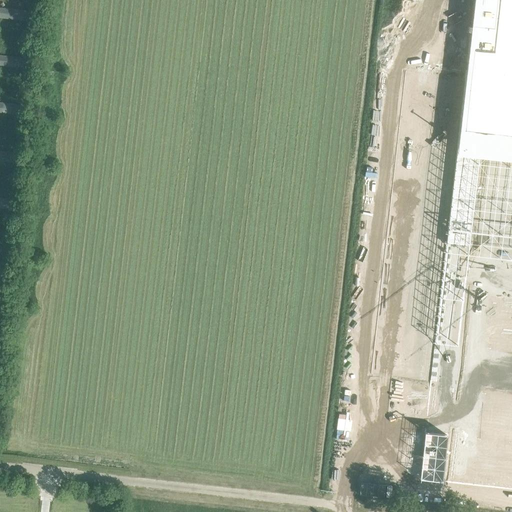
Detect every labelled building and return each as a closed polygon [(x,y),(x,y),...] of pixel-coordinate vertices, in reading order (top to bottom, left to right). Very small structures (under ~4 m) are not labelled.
[(511,0),(474,0),(419,483),(511,493),(511,0)] [(0,7),(0,17),(35,22),(36,12),(0,7)] [(0,55),(0,65),(29,69),(31,59),(0,55)] [(0,113),(24,116),(25,106),(0,103),(0,113)] [(0,151),(0,161),(19,164),(20,154),(0,151)] [(0,209),(13,211),(15,201),(0,198),(0,209)] [(0,245),(0,256),(8,257),(9,247),(0,245)]
